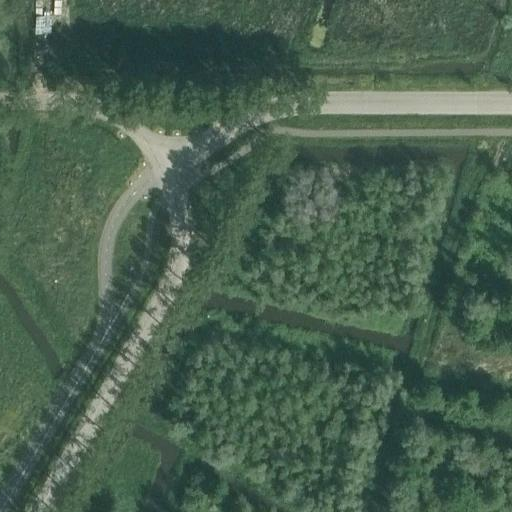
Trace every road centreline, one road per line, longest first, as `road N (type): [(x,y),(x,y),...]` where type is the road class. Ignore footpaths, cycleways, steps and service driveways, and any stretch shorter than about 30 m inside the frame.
road 1 (unclassified): [(167,166),(177,186),(176,266),(37,511)]
road 2 (unclassified): [(167,166),(232,125),(302,103),(511,103)]
road 3 (unclassified): [(167,166),(138,131),(102,109),(0,107)]
